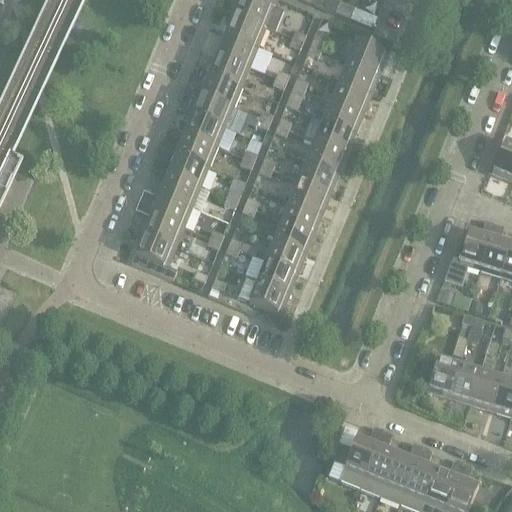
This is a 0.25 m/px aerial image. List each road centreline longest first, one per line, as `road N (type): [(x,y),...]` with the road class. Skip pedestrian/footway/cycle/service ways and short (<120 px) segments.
road 1 (residential): [(363,404),(82,286),(85,253),(188,0)]
road 2 (residential): [(363,404),(511,32)]
road 3 (residential): [(511,465),(363,404)]
